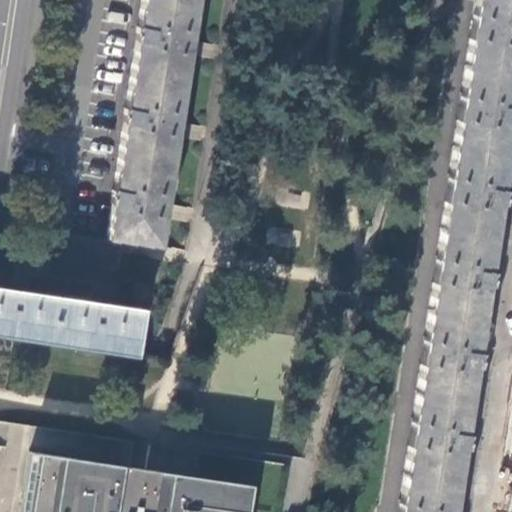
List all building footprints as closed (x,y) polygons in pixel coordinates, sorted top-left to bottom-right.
[(141,0),(105,237),(158,245),(194,0),(141,0)] [(511,0),(475,0),(431,293),(424,334),(417,384),(409,438),(402,485),(397,511),(451,511),(461,448),(464,431),(474,365),(476,349),(487,283),(489,266),(499,200),(501,184),(511,118),(511,114),(511,0)] [(509,185),(501,184),(499,200),(506,201),(507,197),(508,197),(508,191),(509,185)] [(496,267),(489,266),(487,283),(494,284),(494,279),(495,280),(495,274),(496,267)] [(24,281),(7,278),(6,287),(22,289),(24,281)] [(1,286),(0,291),(0,333),(133,354),(140,307),(106,301),(90,299),(22,289),(6,287),(1,286)] [(107,294),(91,291),(90,299),(106,301),(107,294)] [(484,350),(476,349),(474,365),(481,366),(482,362),(483,359),(484,350)] [(471,432),(464,431),(461,448),(469,449),(469,444),(470,445),(470,439),(471,432)] [(245,511),(250,483),(28,450),(18,511),(245,511)]
